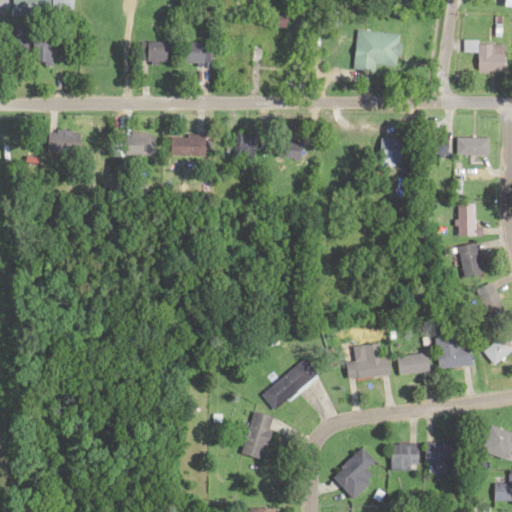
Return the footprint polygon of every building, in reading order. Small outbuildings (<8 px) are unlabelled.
[(76,13),(75,0),(16,0),(16,13),(76,13)] [(511,11),(511,0),(502,0),(502,11),(511,11)] [(358,68),(401,69),(402,37),(359,36),(358,68)] [(143,68),(171,68),(171,46),(143,46),(143,68)] [(482,68),(509,68),(509,47),(467,47),(467,57),(482,57),(482,68)] [(214,48),(188,48),(188,68),(214,68),(214,48)] [(289,68),(289,50),(257,50),(257,68),(289,68)] [(225,129),(225,155),(248,155),(248,129),(225,129)] [(38,130),(38,151),(74,151),(74,130),(38,130)] [(114,133),(114,154),(146,154),(146,133),(114,133)] [(440,133),(414,133),(414,151),(440,151),(440,133)] [(160,154),(196,154),(196,135),(160,135),(160,154)] [(449,152),(481,152),(481,135),(449,135),(449,152)] [(371,158),(392,159),(393,146),(371,145),(371,158)] [(268,146),(268,156),(289,156),(290,147),(268,146)] [(467,200),(449,200),(449,233),(467,233),(467,200)] [(475,269),(466,239),(449,244),(458,274),(475,269)] [(476,347),(486,360),(511,340),(511,331),(506,324),(476,347)] [(429,334),(431,365),(465,363),(464,343),(456,343),(456,332),(429,334)] [(347,343),(349,359),(339,360),(341,376),(382,372),(379,340),(347,343)] [(423,368),(421,350),(390,353),(392,371),(423,368)] [(255,392),(268,408),(312,370),(299,355),(255,392)] [(267,414),(245,409),(235,452),(257,457),(267,414)] [(475,448),(500,457),(506,442),(511,444),(511,432),(485,422),(475,448)] [(429,459),(429,472),(445,472),(445,458),(453,458),(453,440),(418,440),(418,459),(429,459)] [(412,466),(412,441),(384,441),(384,466),(412,466)] [(369,457),(355,444),(325,475),(338,488),(369,457)] [(503,481),(488,481),(488,498),(511,498),(511,470),(503,471),(503,481)]
